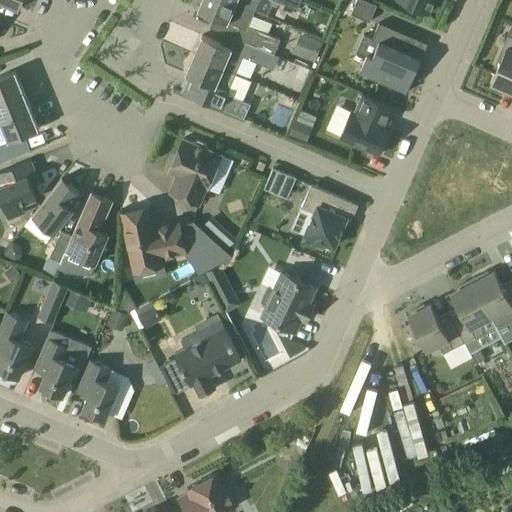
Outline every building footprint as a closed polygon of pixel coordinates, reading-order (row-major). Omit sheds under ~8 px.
[(0,0),(0,1),(0,0),(19,8),(22,2),(26,0),(0,0)] [(202,0),(198,9),(236,25),(232,36),(274,54),(280,39),(248,25),(255,10),(230,0),(202,0)] [(230,0),(255,10),(259,0),(230,0)] [(301,0),(276,0),(297,9),(301,0)] [(377,4),(368,0),(356,0),(351,12),(370,20),(377,4)] [(433,0),(400,0),(428,12),(433,0)] [(428,43),(379,22),(372,38),(364,34),(357,51),(366,55),(359,72),(406,92),(428,43)] [(221,42),(202,35),(194,54),(236,72),(243,57),(274,69),(279,56),(274,54),(232,36),(225,32),(221,42)] [(315,61),(317,57),(323,41),(322,40),(311,36),(302,32),(294,53),(315,61)] [(511,39),(510,39),(505,50),(502,49),(495,65),(498,67),(492,81),(494,82),(493,85),(507,91),(508,88),(511,89),(511,39)] [(194,81),(189,94),(238,116),(242,108),(245,101),(227,93),(236,72),(194,54),(186,73),(191,75),(189,80),(194,81)] [(0,99),(24,89),(16,70),(0,76),(0,99)] [(24,89),(0,99),(0,119),(1,121),(32,109),(24,89)] [(362,93),(354,113),(350,112),(339,136),(380,154),(391,129),(387,128),(395,107),(362,93)] [(40,128),(32,109),(1,121),(9,141),(40,128)] [(290,134),(307,141),(313,126),(297,119),(290,134)] [(234,159),(222,154),(209,148),(207,143),(198,140),(193,142),(184,138),(170,171),(178,174),(171,191),(200,204),(207,187),(220,193),(234,159)] [(32,184),(39,181),(31,159),(0,171),(0,193),(10,217),(25,211),(22,203),(37,197),(32,184)] [(296,177),(273,167),(267,182),(290,192),(296,177)] [(73,208),(69,205),(80,192),(62,178),(33,215),(54,232),(73,208)] [(311,184),(293,227),(315,237),(314,238),(325,243),(325,241),(334,245),(344,222),(350,224),(358,204),(311,184)] [(59,267),(63,269),(68,270),(92,273),(109,232),(101,229),(113,200),(92,191),(73,235),(61,261),(59,267)] [(161,256),(186,251),(180,222),(155,228),(150,206),(123,212),(136,270),(163,264),(161,256)] [(225,227),(218,235),(230,246),(237,239),(225,227)] [(62,230),(50,257),(61,261),(73,235),(62,230)] [(22,275),(13,264),(4,271),(13,282),(22,275)] [(242,304),(221,264),(206,271),(227,312),(242,304)] [(472,278),(491,315),(497,325),(511,317),(511,285),(505,289),(495,270),(489,273),(488,270),(472,278)] [(309,302),(316,287),(282,271),(274,289),(269,286),(262,300),(267,302),(262,315),(296,330),(302,318),(306,320),(314,304),(309,302)] [(55,278),(38,315),(54,322),(70,285),(55,278)] [(452,317),(464,342),(465,341),(477,363),(486,358),(480,347),(477,335),(485,331),(480,321),(491,315),(472,278),(457,286),(458,289),(452,292),(462,311),(452,317)] [(63,302),(87,312),(92,298),(69,289),(63,302)] [(152,299),(136,308),(146,326),(162,317),(152,299)] [(452,317),(441,322),(431,303),(425,306),(424,303),(410,310),(412,313),(409,314),(416,329),(414,330),(422,345),(424,344),(427,348),(447,337),(453,348),(464,342),(452,317)] [(123,330),(129,314),(114,308),(107,324),(123,330)] [(29,320),(7,310),(0,325),(0,353),(1,354),(0,357),(0,368),(20,377),(33,345),(21,340),(29,320)] [(210,375),(242,358),(221,318),(181,339),(185,347),(175,352),(191,384),(194,382),(201,395),(216,387),(210,375)] [(65,359),(70,346),(48,336),(34,368),(45,373),(40,386),(64,396),(77,364),(65,359)] [(107,381),(113,368),(90,359),(77,390),(88,395),(83,408),(106,418),(107,415),(120,387),(107,381)] [(227,487),(222,489),(214,473),(196,482),(197,483),(200,487),(177,499),(184,511),(218,511),(235,504),(227,487)]
